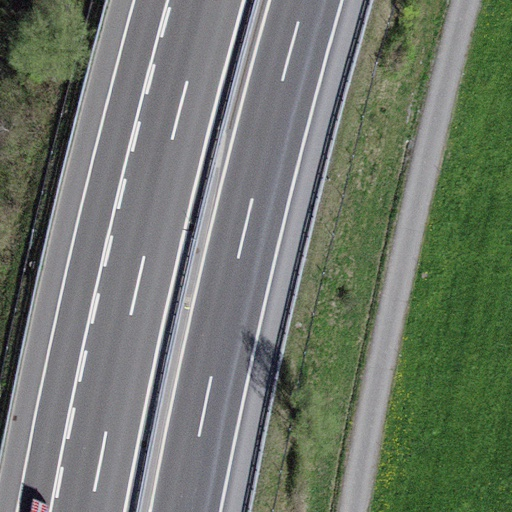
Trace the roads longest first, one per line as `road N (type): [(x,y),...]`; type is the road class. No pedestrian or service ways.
road 1 (motorway): [(185,511),(307,0)]
road 2 (motorway): [(211,0),(130,313),(92,511)]
road 3 (track): [(463,0),(357,511)]
